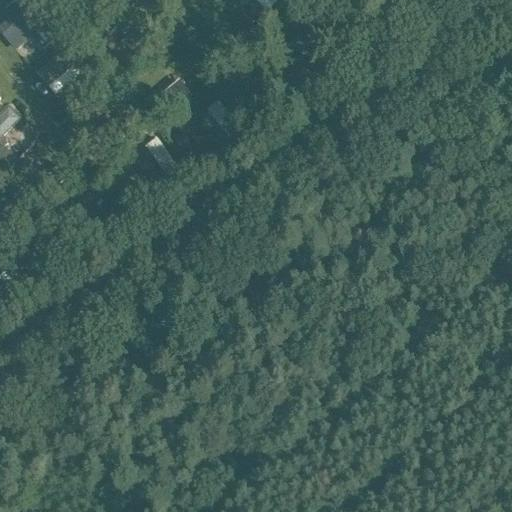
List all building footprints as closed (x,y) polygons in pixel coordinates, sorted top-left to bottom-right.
[(0,0),(0,9),(13,0),(0,0)] [(254,0),(267,13),(279,0),(254,0)] [(0,24),(0,32),(14,52),(43,31),(26,6),(0,24)] [(56,95),(78,73),(58,52),(35,74),(56,95)] [(150,104),(161,118),(190,96),(178,82),(150,104)] [(207,108),(222,130),(233,123),(219,100),(207,108)] [(0,113),(0,137),(21,122),(9,106),(0,113)] [(157,137),(145,145),(170,181),(182,173),(157,137)]
